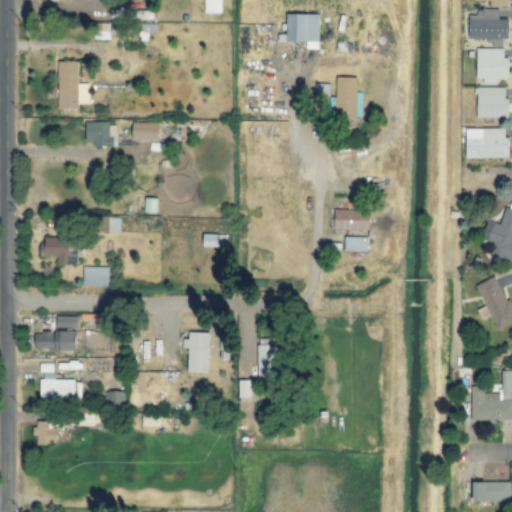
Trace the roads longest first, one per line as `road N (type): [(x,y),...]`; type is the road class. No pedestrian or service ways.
road 1 (tertiary): [(4,511),(5,0)]
road 2 (residential): [(4,303),(306,303)]
